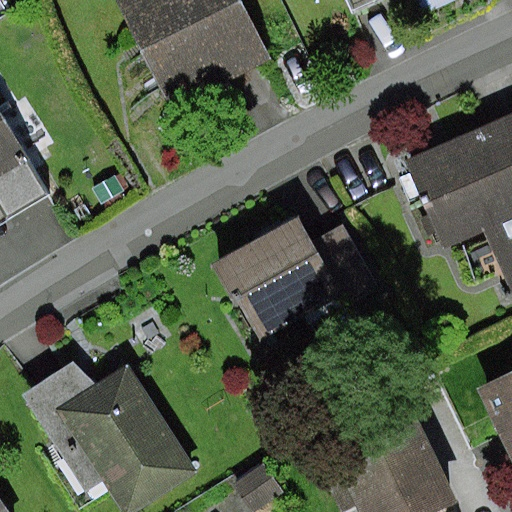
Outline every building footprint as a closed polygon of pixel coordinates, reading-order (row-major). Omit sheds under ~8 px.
[(239,0),(119,0),(172,108),(269,61),(239,0)] [(340,0),(348,15),(379,0),(340,0)] [(511,117),(407,163),(444,248),(482,231),(510,296),(511,294),(511,117)] [(0,119),(0,226),(49,196),(0,119)] [(114,177),(92,190),(101,205),(122,192),(114,177)] [(298,219),(213,265),(252,338),(336,294),(310,243),(298,219)] [(343,226),(310,243),(336,294),(342,306),(375,289),(343,226)] [(72,364),(25,397),(87,493),(103,482),(123,511),(135,511),(198,476),(127,366),(95,385),(72,364)] [(511,373),(477,389),(511,466),(511,373)] [(418,420),(334,459),(342,475),(329,481),(343,511),(345,511),(359,506),(362,511),(435,511),(457,502),(418,420)] [(266,464),(235,485),(252,511),(256,511),(285,493),(266,464)] [(0,511),(10,511),(0,497),(0,511)]
